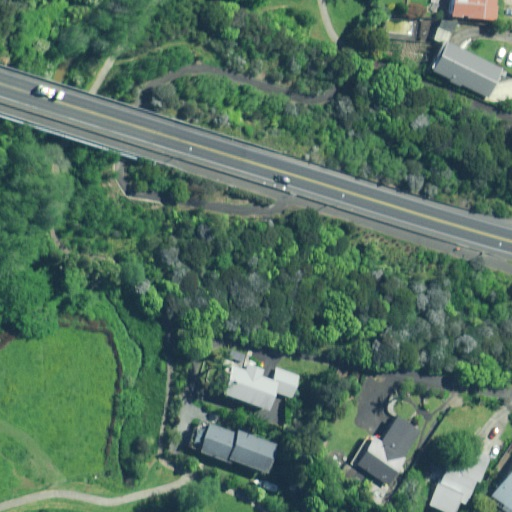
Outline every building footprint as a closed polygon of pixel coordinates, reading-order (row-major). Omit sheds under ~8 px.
[(449,0),(448,19),(491,22),(492,0),(449,0)] [(444,81),(443,83),(455,89),(456,86),(483,98),(497,66),(445,43),(451,24),(435,19),(428,41),(433,42),(421,70),(444,81)] [(282,369),(277,367),(273,380),(261,375),(263,370),(260,369),(261,364),(245,358),(246,355),(231,349),(215,393),(266,411),(274,391),(294,399),(303,376),(282,369)] [(401,459),(399,458),(414,434),(390,419),(374,444),(365,438),(348,466),(382,486),(383,487),(401,459)] [(230,434),(201,425),(193,452),(192,456),(224,466),(225,462),(264,474),(272,446),(231,433),(230,434)] [(422,481),(426,483),(417,505),(433,511),(448,511),(453,502),(461,505),(471,481),(474,483),(486,455),(451,440),(439,469),(429,464),(422,481)] [(511,511),(511,447),(479,497),(491,506),(500,511),(511,511)]
